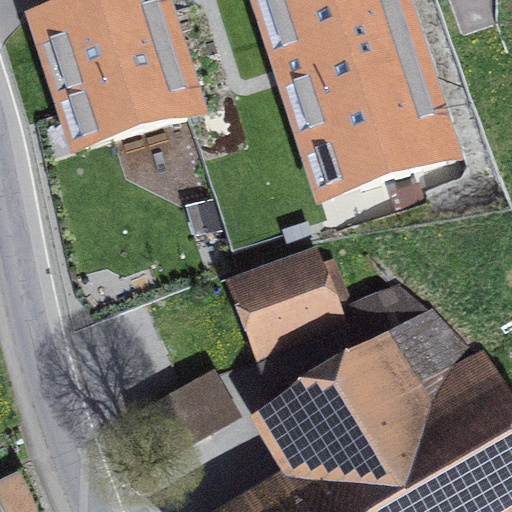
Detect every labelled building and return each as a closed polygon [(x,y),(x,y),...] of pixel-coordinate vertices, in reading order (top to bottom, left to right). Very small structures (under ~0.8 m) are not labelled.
[(190,117),(151,0),(111,0),(43,22),(85,151),(190,117)] [(391,0),(265,0),(331,201),(445,164),(391,0)] [(331,266),(236,303),(254,350),(349,313),(331,266)] [(511,421),(473,359),(396,290),(349,313),(254,350),(281,419),(274,424),(317,492),(284,511),(510,511),(511,511),(511,421)] [(146,408),(176,454),(243,409),(213,364),(146,408)]
